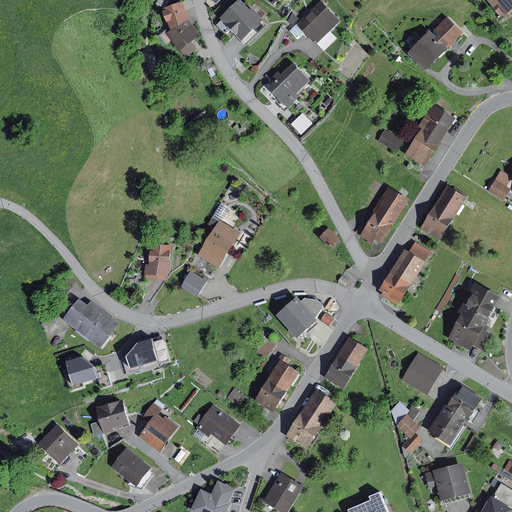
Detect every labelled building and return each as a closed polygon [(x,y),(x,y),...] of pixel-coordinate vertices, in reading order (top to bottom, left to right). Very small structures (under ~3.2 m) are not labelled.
[(159,0),(157,4),(166,9),(167,8),(171,0),(159,0)] [(248,10),(238,0),(237,0),(218,18),(245,47),(267,26),(250,8),(248,10)] [(511,0),(484,0),(500,18),(503,14),(504,15),(511,8),(511,0)] [(339,21),(320,1),(295,24),(314,45),(316,43),(323,51),(336,39),(329,31),(339,21)] [(166,9),(165,9),(173,30),(168,34),(186,58),(198,49),(195,44),(202,36),(191,21),(192,20),(185,2),(167,8),(166,9)] [(298,20),(292,13),(287,21),(291,26),(298,20)] [(462,33),(446,17),(430,32),(428,30),(405,53),(424,71),(462,33)] [(208,60),(202,64),(207,71),(213,67),(208,60)] [(308,80),(292,63),(280,74),(277,71),(270,78),(273,81),(267,86),(266,84),(259,90),(271,103),(277,98),(285,107),(297,96),(294,93),(308,80)] [(499,83),(508,76),(500,65),(491,72),(499,83)] [(456,118),(432,103),(418,125),(421,127),(403,155),(424,168),(456,118)] [(312,124),(302,113),(290,125),(300,135),(312,124)] [(403,141),(384,130),(377,142),(396,153),(403,141)] [(500,170),(495,180),(506,186),(511,177),(500,170)] [(506,186),(495,180),(487,192),(503,201),(510,189),(506,186)] [(466,198),(446,186),(420,229),(439,241),(466,198)] [(407,201),(387,187),(372,211),(370,210),(356,233),(371,243),(374,238),(380,242),(407,201)] [(244,234),(222,220),(201,256),(223,269),(244,234)] [(343,239),(330,228),(322,238),(334,249),(343,239)] [(152,238),(144,235),(141,244),(149,247),(152,238)] [(431,253),(415,243),(408,253),(404,251),(378,291),(382,293),(380,296),(396,306),(397,303),(398,304),(431,253)] [(176,245),(153,244),(151,265),(147,265),(147,275),(148,275),(148,279),(169,280),(170,276),(172,276),(173,263),(174,263),(176,245)] [(210,282),(192,271),(183,288),(201,298),(210,282)] [(456,273),(435,310),(439,312),(442,307),(444,308),(452,295),(449,293),(453,285),(454,286),(460,276),(456,273)] [(71,290),(77,282),(66,275),(60,283),(71,290)] [(351,281),(343,276),(339,282),(347,287),(351,281)] [(67,296),(71,290),(60,283),(56,289),(67,296)] [(498,297),(473,283),(458,310),(461,312),(447,339),(469,351),(472,346),(480,350),(488,334),(485,333),(488,327),(486,326),(488,322),(485,321),(498,297)] [(305,301),(302,297),(280,315),(301,339),(323,321),(320,317),(326,307),(321,300),(307,299),(305,301)] [(82,298),(66,320),(105,349),(124,323),(118,320),(94,302),(91,305),(82,298)] [(56,312),(41,316),(44,327),(59,323),(56,312)] [(336,319),(327,314),(323,322),(332,327),(336,319)] [(280,342),(269,333),(256,351),(268,359),(280,342)] [(162,365),(173,362),(165,335),(142,342),(132,356),(124,359),(129,374),(137,372),(136,369),(161,362),(162,365)] [(372,349),(353,337),(326,378),(346,390),(372,349)] [(87,357),(71,362),(74,370),(66,372),(72,391),(86,387),(86,384),(101,380),(104,389),(115,386),(109,364),(101,367),(87,357)] [(304,373),(283,360),(257,401),(278,414),(304,373)] [(460,384),(444,406),(466,420),(480,398),(460,384)] [(250,400),(236,388),(228,398),(243,409),(250,400)] [(341,402),(319,388),(288,437),(310,451),(341,402)] [(126,399),(99,408),(103,421),(92,424),(96,436),(106,433),(107,435),(118,432),(117,428),(134,423),(126,399)] [(151,424),(141,437),(163,453),(181,427),(168,417),(166,419),(160,415),(165,409),(155,402),(143,419),(151,424)] [(396,426),(409,411),(399,402),(391,410),(396,426)] [(245,425),(216,404),(198,429),(211,438),(213,435),(215,435),(207,446),(220,455),(228,445),(230,446),(245,425)] [(444,406),(444,405),(426,431),(449,446),(466,420),(444,406)] [(409,411),(406,415),(417,425),(424,415),(412,406),(409,411)] [(417,425),(406,415),(396,426),(409,438),(402,446),(410,453),(422,440),(415,433),(419,428),(417,425)] [(60,424),(41,443),(63,465),(82,445),(60,424)] [(497,441),(492,448),(498,451),(503,445),(497,441)] [(155,468),(129,448),(114,468),(140,487),(155,468)] [(461,463),(431,471),(431,472),(425,474),(428,488),(436,487),(440,502),(444,501),(445,504),(469,498),(468,494),(469,494),(461,463)] [(291,511),(307,487),(283,472),(265,501),(283,511),(291,511)] [(215,494),(204,489),(193,511),(194,511),(232,511),(236,504),(234,503),(240,489),(221,480),(215,494)] [(511,511),(511,490),(500,483),(491,497),(489,496),(479,511),(511,511)] [(375,500),(351,510),(351,511),(393,511),(385,492),(373,497),(375,500)]
